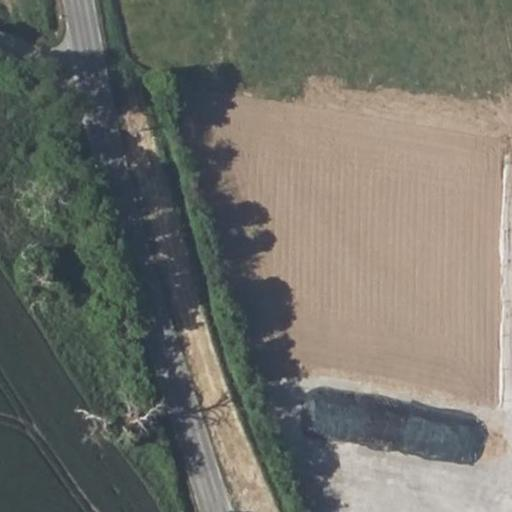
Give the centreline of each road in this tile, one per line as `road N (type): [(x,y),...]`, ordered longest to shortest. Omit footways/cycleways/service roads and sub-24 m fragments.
road 1 (track): [(0,41),(91,75),(121,96),(143,133),(211,384),(261,511)]
road 2 (secondary): [(77,0),(118,199),(214,511)]
